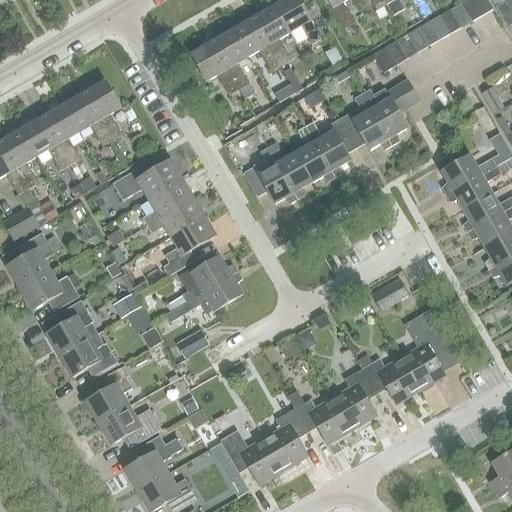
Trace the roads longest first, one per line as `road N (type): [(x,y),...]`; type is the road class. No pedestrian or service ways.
road 1 (residential): [(296,312),(119,12)]
road 2 (residential): [(110,511),(0,321)]
road 3 (residential): [(344,486),(510,385)]
road 4 (residential): [(0,81),(119,12)]
road 5 (residential): [(296,312),(415,246)]
